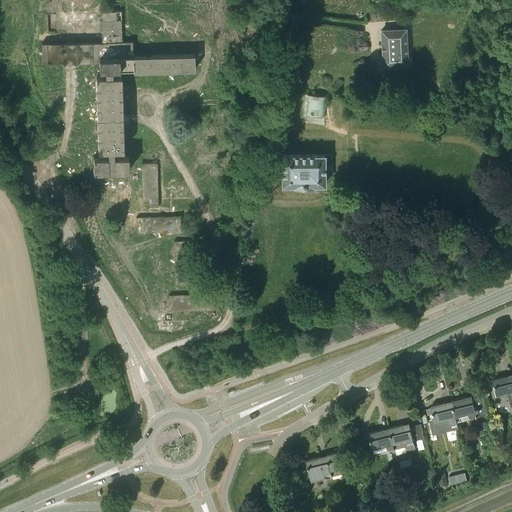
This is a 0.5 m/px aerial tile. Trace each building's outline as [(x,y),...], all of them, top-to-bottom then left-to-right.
[(41,45),(41,64),(99,63),(99,69),(105,69),(105,76),(98,76),(100,151),(108,150),(108,156),(93,157),(93,167),(101,167),(101,171),(121,171),(121,166),(129,166),(128,156),(122,156),(121,126),(129,126),(129,124),(129,123),(129,117),(129,115),(120,115),(119,75),(118,75),(118,68),(194,67),(194,54),(122,56),(122,55),(130,54),(130,49),(122,49),(121,4),(107,4),(107,11),(102,11),(102,20),(101,20),(102,44),(41,45)] [(399,64),(406,63),(405,29),(398,30),(398,29),(381,30),(381,38),(381,43),(381,54),(382,54),(382,58),(383,65),(399,65),(399,64)] [(133,48),(133,40),(124,40),(124,48),(133,48)] [(303,114),(325,116),(327,96),(305,94),(303,114)] [(324,157),(324,154),(281,155),(281,185),(293,185),(312,185),(324,184),(324,182),(333,182),(333,157),(324,157)] [(142,177),(155,177),(155,169),(157,169),(157,162),(141,163),(141,164),(142,164),(142,177)] [(158,177),(155,177),(142,177),(143,192),(156,191),(155,184),(158,184),(158,177)] [(158,191),(156,191),(143,192),(143,206),(142,206),(142,207),(158,206),(156,206),(156,198),(158,198),(158,191)] [(152,231),(151,219),(151,216),(145,217),(145,219),(137,219),(137,217),(136,217),(136,232),(137,232),(152,231)] [(159,219),(151,219),(152,231),(166,231),(166,218),(166,216),(159,216),(159,219)] [(166,218),(166,231),(180,231),(180,216),(173,216),(173,218),(166,218)] [(175,255),(188,255),(188,247),(190,247),(190,240),(174,241),(175,255)] [(190,255),(188,255),(175,255),(175,270),(188,269),(188,261),(190,261),(190,255)] [(191,269),(188,269),(175,270),(176,284),(175,284),(175,285),(191,284),(189,284),(188,276),(191,276),(191,269)] [(206,296),(198,296),(198,309),(212,309),(213,309),(212,293),(206,294),(206,296)] [(184,309),(184,297),(184,294),(177,294),(177,297),(169,297),(169,295),(169,310),(170,310),(184,309)] [(191,296),(184,297),(184,309),(198,309),(198,296),(198,294),(191,294),(191,296)] [(511,374),(494,379),(496,387),(494,388),(496,397),(508,395),(511,407),(511,374)] [(472,395),(451,401),(457,423),(470,420),(477,418),(472,395)] [(451,401),(445,402),(431,406),(436,427),(450,423),(450,425),(457,423),(451,401)] [(409,422),(389,428),(395,450),(405,447),(406,451),(416,449),(409,422)] [(389,428),(369,433),(373,449),(386,445),(388,452),(395,450),(389,428)] [(347,449),(326,454),(332,476),(352,471),(347,449)] [(326,454),(321,456),(306,459),(312,481),(332,476),(326,454)] [(465,470),(449,475),(451,483),(468,478),(465,470)] [(437,473),(441,486),(448,485),(445,472),(437,473)] [(427,491),(429,498),(439,495),(438,488),(427,491)] [(396,503),(406,500),(404,489),(395,492),(396,503)]
